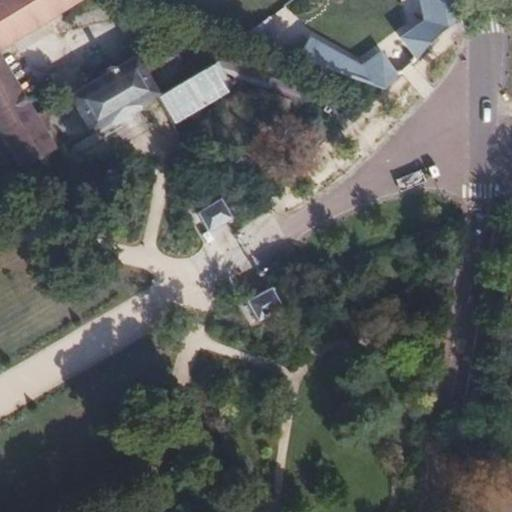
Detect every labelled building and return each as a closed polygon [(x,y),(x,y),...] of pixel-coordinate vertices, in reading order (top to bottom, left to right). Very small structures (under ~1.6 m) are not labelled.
[(52,146),(0,57),(0,52),(83,0),(0,0),(0,132),(20,166),(52,146)] [(452,21),(448,0),(414,0),(418,20),(397,38),(413,58),(414,57),(414,56),(415,55),(416,54),(417,52),(417,51),(418,50),(419,49),(420,47),(421,46),(422,45),(423,44),(424,43),(425,41),(426,40),(427,39),(428,38),(429,37),(430,36),(431,35),(432,34),(433,33),(434,32),(436,31),(437,30),(438,29),(439,28),(440,27),(442,27),(443,26),(444,25),(445,24),(447,24),(448,23),(449,22),(451,21),(452,21)] [(381,88),(394,76),(376,55),(369,62),(304,39),(297,58),(381,88)] [(139,57),(67,98),(87,132),(108,120),(111,124),(135,110),(132,105),(159,90),(139,57)] [(237,237),(234,232),(227,219),(205,233),(215,250),(237,237)] [(260,275),(257,271),(235,284),(245,301),(268,288),(260,275)]
